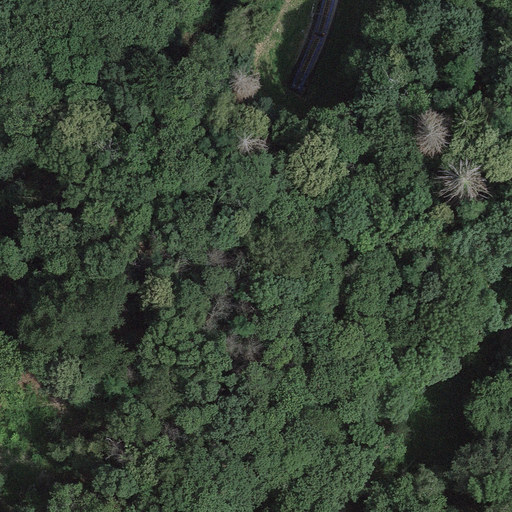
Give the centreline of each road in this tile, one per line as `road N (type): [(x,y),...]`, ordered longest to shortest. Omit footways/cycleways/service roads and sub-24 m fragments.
road 1 (track): [(376,0),(371,219),(340,383),(336,511)]
road 2 (unclassified): [(511,136),(474,0)]
